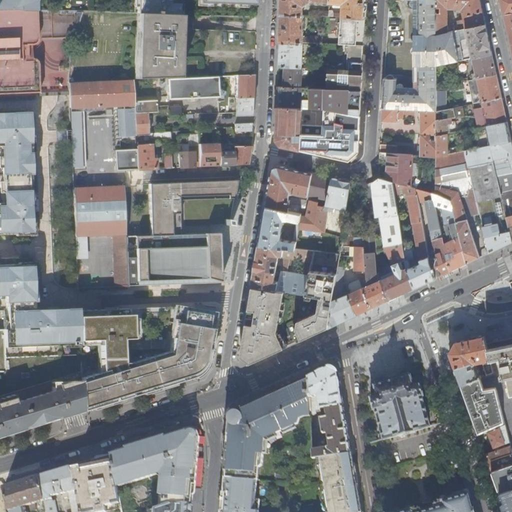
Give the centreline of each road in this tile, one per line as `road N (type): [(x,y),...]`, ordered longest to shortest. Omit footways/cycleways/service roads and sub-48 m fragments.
road 1 (residential): [(382,0),(369,162),(351,169),(261,149)]
road 2 (secondary): [(216,397),(0,464)]
road 3 (residential): [(418,311),(488,511)]
road 4 (residential): [(373,511),(343,343)]
road 5 (residential): [(233,303),(261,149)]
road 6 (residential): [(261,149),(266,0)]
road 7 (secondary): [(343,343),(216,397)]
road 8 (residential): [(233,303),(105,299)]
